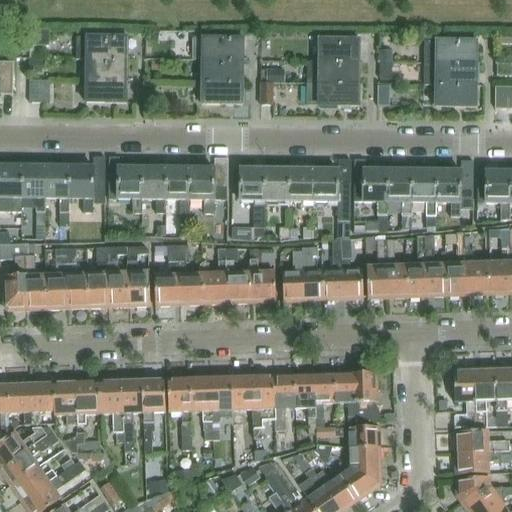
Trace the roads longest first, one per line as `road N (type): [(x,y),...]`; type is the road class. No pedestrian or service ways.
road 1 (residential): [(511,144),(0,138)]
road 2 (residential): [(0,347),(412,335)]
road 3 (residential): [(419,493),(412,335)]
